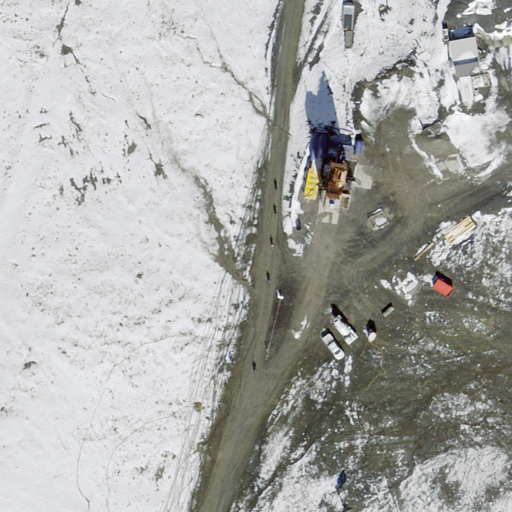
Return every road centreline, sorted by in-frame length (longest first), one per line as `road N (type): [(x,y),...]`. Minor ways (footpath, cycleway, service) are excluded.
road 1 (track): [(291,0),(263,295)]
road 2 (track): [(263,295),(205,511)]
